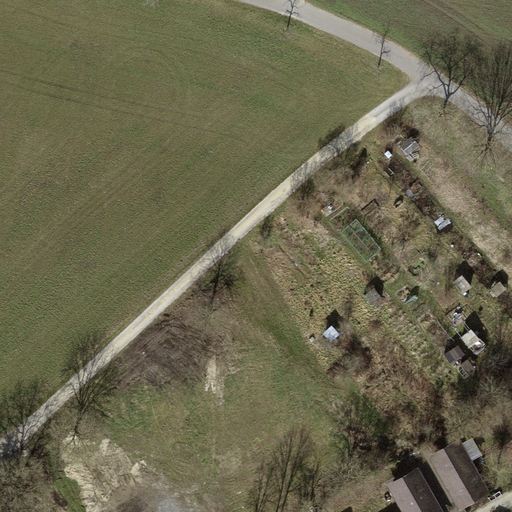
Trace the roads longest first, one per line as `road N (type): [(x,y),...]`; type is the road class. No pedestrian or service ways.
road 1 (track): [(429,75),(0,446)]
road 2 (unclassified): [(511,136),(399,56),(265,0)]
